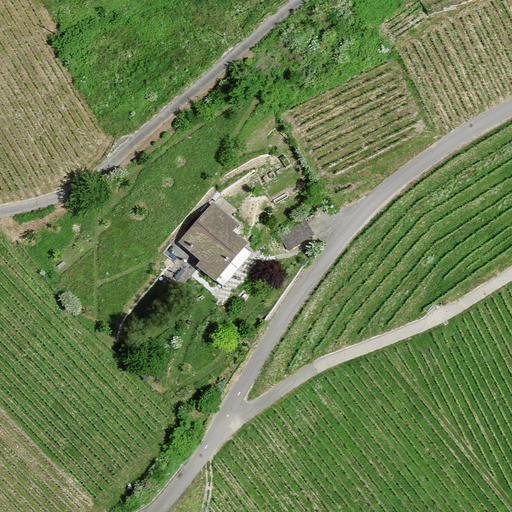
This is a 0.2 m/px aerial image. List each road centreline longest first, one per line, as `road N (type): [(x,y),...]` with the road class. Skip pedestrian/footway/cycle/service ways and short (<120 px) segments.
road 1 (residential): [(154,511),(224,423),(325,255),(419,163),(511,107)]
road 2 (track): [(224,423),(315,367),(430,322),(511,272)]
